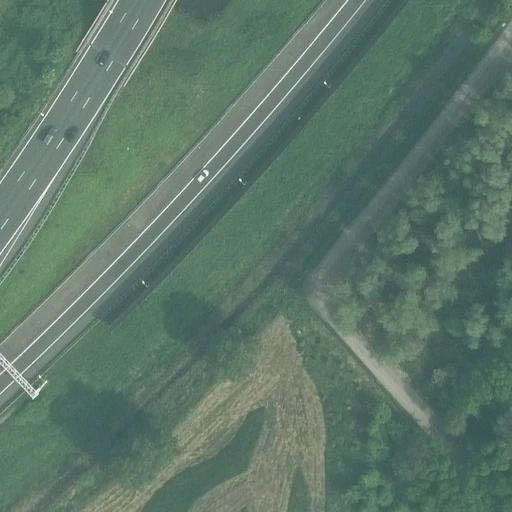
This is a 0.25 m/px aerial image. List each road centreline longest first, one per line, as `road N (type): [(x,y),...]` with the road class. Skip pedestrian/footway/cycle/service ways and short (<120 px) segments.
road 1 (motorway): [(0,384),(175,207),(356,0)]
road 2 (motorway): [(0,217),(139,0)]
